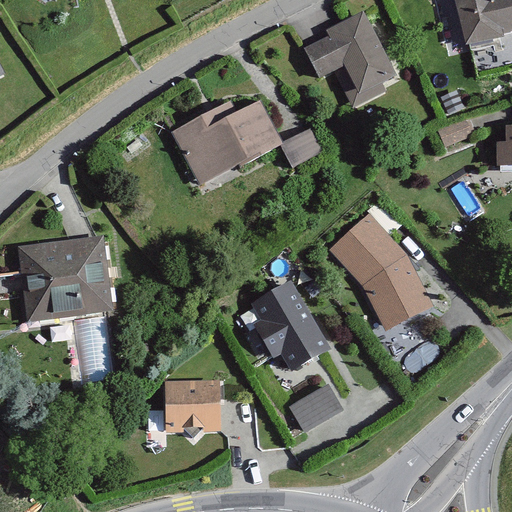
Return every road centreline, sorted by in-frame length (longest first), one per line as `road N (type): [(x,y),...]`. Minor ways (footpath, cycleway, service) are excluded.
road 1 (residential): [(295,0),(130,91),(0,203)]
road 2 (unknown): [(313,319),(359,401),(355,416),(336,435),(274,465),(246,467)]
road 3 (secondary): [(495,407),(398,511)]
